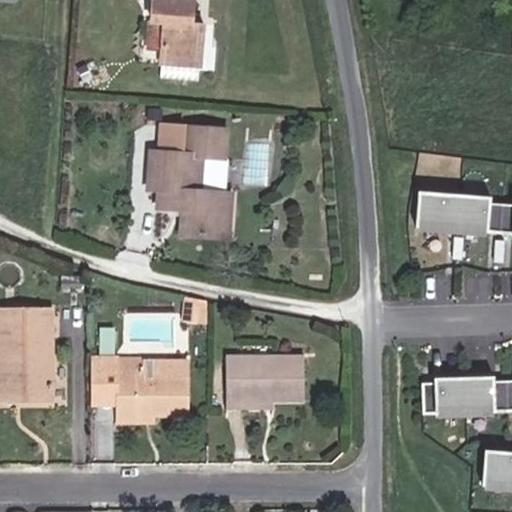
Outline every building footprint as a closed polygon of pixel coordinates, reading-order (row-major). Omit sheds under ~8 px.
[(205,26),(193,25),(193,0),(153,0),(153,23),(164,23),(163,64),(203,66),(205,26)] [(170,110),(158,109),(157,119),(169,120),(170,110)] [(198,154),(200,126),(170,125),(169,152),(198,154)] [(234,192),(216,192),(218,155),(236,155),(238,128),(200,126),(198,154),(169,152),(161,152),(159,189),(170,190),(169,207),(195,209),(194,235),(245,238),(247,210),(233,210),(234,192)] [(233,210),(247,210),(248,193),(234,192),(233,210)] [(490,196),(418,192),(416,230),(487,235),(488,231),(511,234),(511,238),(511,205),(490,204),(490,196)] [(464,246),(465,236),(455,236),(454,256),(464,257),(464,246)] [(503,258),(505,240),(496,239),(495,257),(503,258)] [(205,325),(228,326),(229,301),(205,296),(205,325)] [(17,393),(72,395),(75,305),(65,305),(50,305),(50,297),(39,297),(39,304),(20,304),(17,393)] [(50,305),(65,305),(65,297),(50,297),(50,305)] [(112,404),(141,405),(143,358),(113,357),(112,404)] [(295,400),(326,401),(326,358),(250,357),(248,400),(295,400)] [(164,358),(143,358),(141,405),(141,412),(175,413),(209,414),(210,364),(164,362),(164,358)] [(433,383),(421,383),(422,417),(511,414),(511,381),(493,382),(493,376),(434,379),(433,383)] [(248,410),(295,410),(295,400),(248,400),(248,410)] [(141,422),(175,422),(175,413),(141,412),(141,422)] [(511,452),(483,450),(480,487),(511,489),(511,452)]
